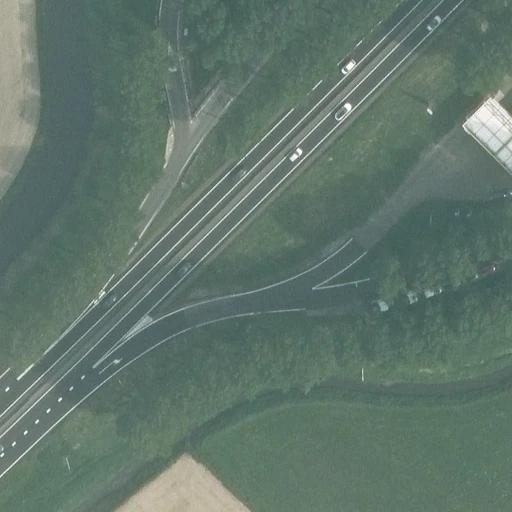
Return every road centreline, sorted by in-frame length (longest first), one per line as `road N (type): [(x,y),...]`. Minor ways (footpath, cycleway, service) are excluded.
road 1 (trunk): [(0,445),(446,0)]
road 2 (trunk): [(408,0),(0,406)]
